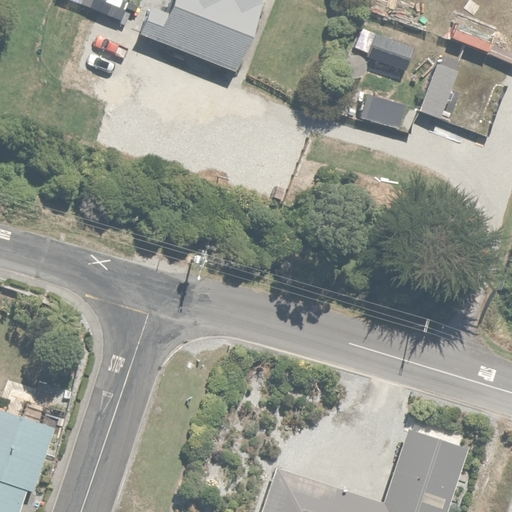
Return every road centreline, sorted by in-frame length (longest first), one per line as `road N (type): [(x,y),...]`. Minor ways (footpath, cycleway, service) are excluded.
road 1 (residential): [(156,295),(511,399)]
road 2 (residential): [(156,295),(84,511)]
road 3 (residential): [(0,254),(156,295)]
